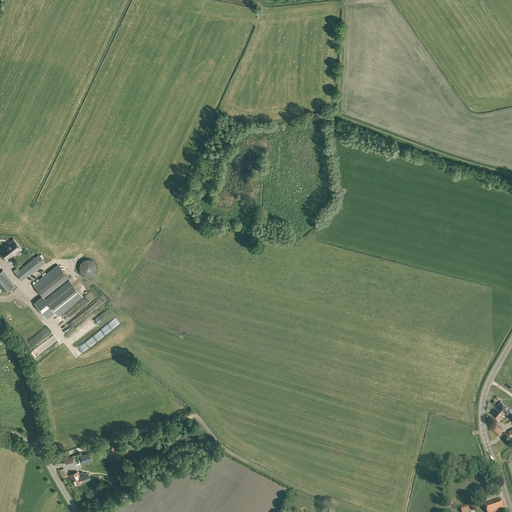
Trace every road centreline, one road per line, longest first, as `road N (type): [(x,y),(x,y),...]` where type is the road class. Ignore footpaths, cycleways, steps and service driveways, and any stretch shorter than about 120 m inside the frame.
road 1 (secondary): [(511,511),(481,405),(511,340)]
road 2 (tertiary): [(44,454),(31,382),(0,323)]
